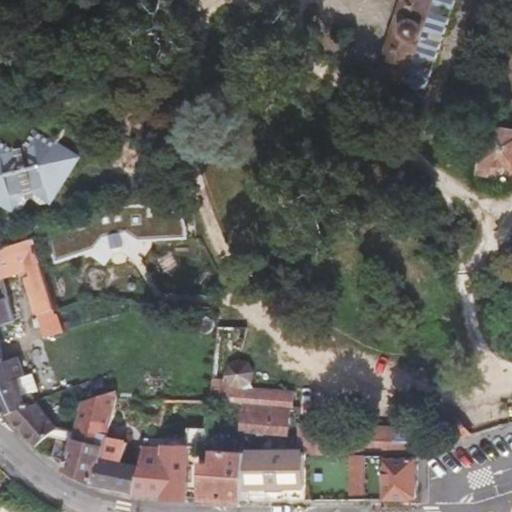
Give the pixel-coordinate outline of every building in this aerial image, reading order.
[(403,0),(379,77),(405,86),(406,83),(410,83),(410,85),(412,89),(418,91),(422,87),(427,89),(434,66),(426,63),(428,56),(438,59),(444,41),(435,38),(436,32),(446,34),(452,15),(444,12),(446,5),(456,8),(458,0),(403,0)] [(8,110),(0,104),(0,120),(10,117),(8,110)] [(511,131),(495,130),(488,179),(501,181),(507,172),(511,172),(511,131)] [(68,157),(24,133),(16,148),(29,192),(44,201),(68,157)] [(7,153),(0,149),(0,206),(8,212),(18,194),(7,153)] [(82,230),(46,236),(54,280),(91,274),(109,273),(109,285),(194,292),(195,278),(206,278),(207,262),(111,254),(111,256),(86,257),(82,230)] [(36,238),(0,248),(0,266),(3,277),(26,270),(39,314),(60,308),(36,238)] [(0,266),(0,325),(16,320),(9,297),(0,299),(0,277),(3,277),(0,266)] [(4,357),(0,358),(0,399),(6,411),(39,445),(56,427),(36,403),(28,406),(21,376),(13,378),(4,357)] [(295,390),(214,382),(212,400),(244,403),(291,407),(294,407),(295,390)] [(106,445),(98,480),(138,490),(146,444),(109,437),(119,391),(101,395),(92,397),(83,402),(76,430),(74,437),(106,445)] [(291,407),(244,403),(243,429),(289,433),(291,407)] [(395,417),(395,425),(395,454),(408,454),(410,454),(410,430),(410,418),(395,417)] [(419,454),(454,442),(446,420),(420,429),(410,430),(410,454),(419,454)] [(395,425),(301,425),(300,446),(308,447),(308,453),(386,454),(395,454),(395,425)] [(56,427),(39,445),(63,466),(98,480),(106,445),(74,437),(76,430),(56,427)] [(208,446),(208,436),(171,436),(171,445),(190,445),(208,446)] [(146,444),(138,490),(153,492),(160,447),(146,444)] [(164,445),(165,493),(165,498),(190,498),(190,495),(190,460),(190,445),(171,445),(164,445)] [(249,452),(214,450),(214,461),(190,460),(190,495),(248,498),(249,452)] [(386,454),(308,453),(310,498),(415,498),(420,494),(419,458),(386,457),(386,454)]
